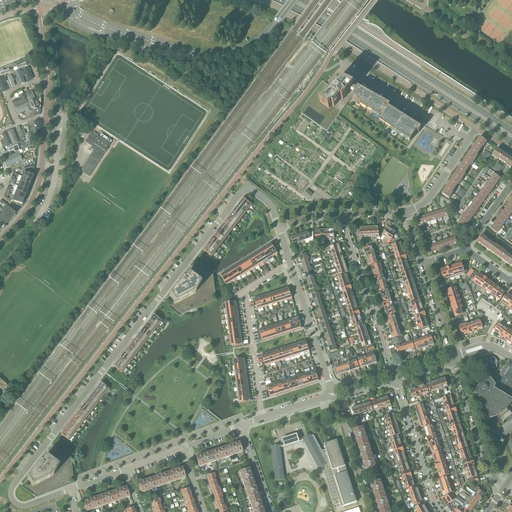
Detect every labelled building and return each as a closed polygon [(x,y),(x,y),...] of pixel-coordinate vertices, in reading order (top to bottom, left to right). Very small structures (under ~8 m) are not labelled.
[(22,68),(30,64),(31,64),(31,65),(34,64),(33,59),(29,60),(29,61),(26,62),(25,61),(20,63),(21,64),(22,68)] [(28,79),(32,78),(28,67),(23,69),(28,79)] [(27,84),(22,73),(21,69),(15,72),(21,86),(27,84)] [(12,89),(16,87),(12,76),(8,77),(12,89)] [(3,78),(0,78),(0,85),(3,93),(8,92),(5,81),(3,78)] [(322,81),(298,112),(301,114),(327,132),(338,116),(341,112),(346,105),(352,98),(356,90),(353,88),(354,86),(348,83),(347,84),(344,82),(338,78),(331,88),(330,88),(326,85),(325,84),(322,81)] [(356,90),(352,98),(361,103),(360,106),(382,118),(381,119),(379,122),(410,141),(417,131),(419,133),(420,130),(421,128),(419,127),(418,128),(419,128),(418,129),(388,109),(389,108),(390,106),(390,105),(386,103),(386,104),(385,105),(373,98),(367,94),(367,93),(368,93),(358,87),(356,90)] [(24,94),(11,99),(14,105),(23,102),(26,101),(24,94)] [(26,105),(14,109),(17,116),(31,110),(31,108),(29,104),(26,105)] [(25,140),(21,128),(17,130),(21,141),(25,140)] [(9,133),(14,145),(18,143),(14,131),(9,133)] [(95,149),(80,171),(89,177),(110,144),(112,141),(102,134),(100,137),(99,137),(98,138),(91,133),(85,142),(95,149)] [(0,136),(5,148),(6,148),(11,146),(6,134),(0,135),(0,136)] [(30,143),(26,145),(27,146),(27,147),(35,144),(32,137),(28,138),(29,138),(29,140),(30,143)] [(485,145),(487,142),(480,137),(479,139),(477,142),(470,152),(468,155),(467,156),(474,161),(476,159),(474,157),(475,155),(477,156),(483,146),(481,145),(483,143),(485,145)] [(498,150),(497,149),(492,156),(495,158),(496,155),(498,157),(497,158),(507,165),(508,163),(510,165),(508,167),(511,169),(511,167),(511,159),(501,152),(498,150)] [(6,166),(9,165),(22,160),(19,152),(3,158),(6,166)] [(474,161),(467,156),(466,158),(467,158),(465,161),(464,161),(457,171),(458,171),(456,174),(455,174),(455,175),(462,180),(463,177),(461,176),(463,174),(464,175),(470,165),(469,164),(470,162),(473,163),(474,161)] [(24,172),(22,177),(32,181),(33,176),(24,172)] [(495,174),(496,173),(493,172),(491,175),(492,176),(490,178),(497,183),(500,178),(495,174)] [(452,180),(452,179),(445,190),(443,193),(442,194),(449,199),(451,196),(449,195),(450,192),(451,193),(458,184),(456,183),(458,181),(460,182),(462,180),(455,175),(454,176),(454,177),(452,180)] [(32,181),(22,177),(20,182),(30,186),(32,181)] [(497,183),(490,178),(488,182),(486,180),(485,182),(486,183),(487,183),(493,188),(497,183)] [(30,186),(20,182),(18,186),(28,190),(30,186)] [(486,183),(485,182),(481,187),(483,188),(490,193),(493,188),(487,183),(486,183)] [(28,190),(18,186),(16,191),(26,195),(28,190)] [(490,193),(483,188),(480,193),(486,198),(490,193)] [(26,195),(16,191),(14,196),(24,200),(26,195)] [(476,198),(483,203),(486,198),(480,193),(476,198)] [(24,200),(14,196),(12,201),(22,205),(24,200)] [(476,198),(473,203),(479,208),(483,203),(476,198)] [(244,199),(240,203),(248,209),(247,209),(248,209),(252,205),(252,206),(252,205),(244,199)] [(240,203),(237,207),(244,213),(247,209),(248,209),(240,203)] [(479,208),(473,203),(469,208),(476,212),(479,208)] [(8,207),(4,211),(12,218),(15,214),(8,207)] [(237,207),(234,212),(241,217),(244,213),(237,207)] [(445,209),(439,211),(442,218),(448,216),(445,207),(444,208),(445,209)] [(469,208),(466,213),(472,217),(476,212),(469,208)] [(505,209),(501,214),(508,219),(511,214),(505,209)] [(4,211),(0,214),(8,222),(12,218),(4,211)] [(436,220),(442,218),(439,211),(434,212),(434,211),(433,212),(436,220)] [(234,212),(230,216),(238,221),(241,217),(234,212)] [(429,222),(436,220),(433,212),(432,212),(433,213),(427,215),(429,222)] [(471,220),(472,217),(466,213),(462,218),(469,222),(470,222),(471,220)] [(0,214),(0,221),(4,225),(8,222),(0,214)] [(504,224),(506,225),(508,223),(506,222),(508,219),(501,214),(498,219),(504,224)] [(423,224),(429,222),(427,215),(422,216),(422,215),(421,216),(423,224)] [(230,216),(227,220),(234,226),(238,221),(230,216)] [(417,226),(423,224),(421,216),(420,216),(420,217),(415,219),(417,226)] [(469,222),(462,218),(457,226),(463,230),(465,227),(469,222)] [(494,224),(501,229),(504,224),(498,219),(496,221),(494,223),(495,223),(494,224)] [(231,230),(234,226),(227,220),(224,224),(231,230)] [(231,230),(224,224),(221,229),(228,234),(231,230)] [(501,229),(494,224),(491,229),(497,233),(498,233),(501,229)] [(358,250),(366,247),(365,244),(365,237),(364,227),(360,228),(361,228),(360,228),(360,229),(359,229),(360,231),(360,234),(360,236),(360,237),(362,237),(362,239),(361,239),(362,243),(363,245),(358,247),(357,247),(358,250)] [(381,245),(382,246),(384,243),(393,230),(388,227),(388,228),(387,227),(386,230),(385,233),(384,233),(383,234),(384,235),(383,235),(385,237),(382,241),(380,240),(380,244),(381,245)] [(221,229),(217,233),(224,238),(228,234),(221,229)] [(486,229),(484,232),(488,235),(493,238),(494,235),(490,232),(486,229)] [(384,243),(382,246),(383,247),(389,245),(387,243),(389,239),(391,241),(391,240),(392,241),(394,238),(393,238),(394,237),(395,238),(397,237),(398,236),(398,234),(396,233),(397,232),(393,230),(384,243)] [(308,232),(302,234),(304,240),(308,239),(310,238),(310,236),(308,232)] [(217,233),(214,237),(221,243),(224,238),(217,233)] [(482,235),(477,242),(479,243),(482,245),(481,245),(491,252),(492,252),(494,254),(496,255),(501,248),(498,246),(497,249),(494,247),(495,246),(486,239),(485,240),(483,239),(485,237),(482,235)] [(218,247),(221,243),(214,237),(211,242),(218,247)] [(457,244),(455,237),(449,239),(451,246),(457,244)] [(495,239),(503,245),(505,243),(496,237),(495,239)] [(451,246),(449,239),(443,241),(445,248),(451,246)] [(437,243),(439,250),(445,248),(443,241),(437,243)] [(211,242),(207,246),(214,251),(218,247),(211,242)] [(272,256),(273,257),(278,254),(274,243),(271,244),(267,247),(272,256)] [(437,243),(430,245),(433,252),(439,250),(437,243)] [(511,249),(511,247),(505,243),(503,245),(511,251),(511,249)] [(331,251),(340,248),(339,244),(321,250),(322,252),(331,249),(331,251)] [(427,254),(433,252),(430,245),(424,247),(427,254)] [(214,251),(207,246),(204,250),(212,257),(212,256),(215,252),(214,251)] [(272,256),(267,247),(262,250),(269,261),(273,258),(273,257),(272,256)] [(386,254),(387,257),(389,256),(395,255),(404,252),(402,247),(393,250),(394,252),(389,254),(389,253),(386,254)] [(331,253),(327,255),(326,255),(323,256),(324,258),(341,252),(340,248),(331,251),(332,253),(331,253)] [(511,257),(505,252),(504,254),(501,252),(503,250),(501,248),(496,255),(497,256),(500,258),(510,265),(511,266),(511,257)] [(269,261),(262,250),(258,253),(264,262),(264,264),(269,261)] [(264,262),(258,253),(253,256),(259,265),(264,262)] [(300,256),(301,262),(308,260),(308,259),(306,256),(308,255),(308,253),(300,256)] [(259,265),(253,256),(249,259),(254,268),(259,265)] [(397,259),(397,261),(395,262),(396,264),(407,260),(406,259),(407,258),(406,256),(397,259)] [(254,268),(249,259),(244,262),(250,271),(254,268)] [(308,259),(308,260),(301,262),(303,267),(310,265),(308,261),(310,261),(310,259),(308,259)] [(250,271),(244,262),(239,264),(245,274),(250,271)] [(245,274),(239,264),(235,267),(240,276),(241,277),(245,274)] [(456,265),(459,275),(465,274),(462,264),(456,265)] [(310,265),(303,267),(305,273),(311,271),(310,267),(312,266),(311,265),(310,265)] [(459,275),(456,265),(451,267),(454,277),(459,275)] [(240,276),(235,267),(230,270),(236,279),(240,276)] [(454,277),(451,267),(446,269),(449,279),(454,277)] [(444,281),(449,279),(446,269),(440,270),(444,281)] [(236,279),(230,270),(226,273),(232,282),(236,280),(236,279)] [(170,296),(171,298),(175,303),(194,293),(200,283),(187,273),(183,278),(185,279),(184,279),(183,278),(169,296),(170,296)] [(232,282),(226,273),(221,276),(227,285),(232,282)] [(472,282),(477,286),(483,277),(479,274),(472,282)] [(402,281),(402,284),(413,280),(412,275),(403,278),(404,281),(402,281)] [(477,286),(481,289),(488,280),(483,277),(477,286)] [(487,290),(492,283),(488,280),(481,289),(486,292),(487,291),(487,290)] [(491,294),(496,286),(492,283),(487,290),(487,291),(491,293),(491,294)] [(501,290),(496,286),(491,294),(491,293),(490,295),(495,298),(496,297),(495,297),(501,290)] [(459,293),(457,287),(447,291),(449,296),(459,293)] [(279,291),(282,302),(287,300),(284,290),(279,291)] [(500,300),(505,293),(501,290),(495,297),(496,297),(500,300)] [(274,293),(277,303),(278,303),(277,302),(282,301),(282,302),(279,291),(274,293)] [(269,294),(273,305),(277,303),(274,293),(269,294)] [(459,293),(449,296),(450,301),(461,298),(459,293)] [(272,304),(272,305),(273,305),(269,294),(264,296),(268,306),(272,304)] [(511,297),(507,294),(501,303),(505,306),(511,297)] [(268,306),(264,296),(260,297),(263,308),(268,306)] [(263,308),(260,297),(253,299),(254,306),(256,306),(258,310),(263,308)] [(452,306),(462,303),(461,298),(450,301),(452,306)] [(454,311),(464,308),(462,303),(452,306),(454,311)] [(456,317),(461,315),(466,313),(464,308),(454,311),(456,317)] [(344,319),(345,321),(360,316),(359,313),(360,313),(360,312),(350,315),(351,316),(344,319)] [(416,320),(426,317),(425,315),(426,315),(425,313),(415,316),(416,318),(414,319),(415,321),(416,320)] [(153,315),(150,319),(157,325),(158,326),(161,321),(162,322),(153,315)] [(319,318),(321,323),(328,321),(327,318),(328,317),(328,315),(326,316),(319,318)] [(293,318),(296,329),(301,327),(298,317),(293,318)] [(288,320),(292,330),(296,329),(293,318),(288,320)] [(477,330),(483,329),(482,328),(487,326),(487,324),(481,319),(480,320),(479,318),(474,320),(477,330)] [(150,319),(147,324),(154,329),(157,325),(150,319)] [(284,322),(283,322),(287,332),(292,330),(288,320),(288,321),(284,322)] [(472,332),(477,330),(474,320),(469,322),(472,332)] [(328,321),(321,323),(323,329),(330,327),(329,327),(328,323),(330,323),(330,321),(328,321)] [(287,332),(283,322),(278,323),(282,334),(287,332)] [(472,332),(469,322),(464,323),(467,334),(472,332)] [(500,322),(494,331),(499,334),(504,327),(505,325),(500,322)] [(282,334),(278,323),(273,325),(277,335),(282,334)] [(467,334),(464,323),(458,325),(462,335),(467,334)] [(147,324),(143,328),(151,333),(154,329),(147,324)] [(277,335),(273,325),(269,326),(272,337),(277,335)] [(272,337),(269,326),(269,327),(264,329),(264,328),(267,338),(272,337)] [(329,327),(330,327),(323,329),(325,335),(331,333),(330,329),(332,328),(331,326),(329,327)] [(504,327),(499,334),(503,337),(508,330),(504,327)] [(143,328),(140,332),(147,338),(151,333),(143,328)] [(267,338),(264,328),(259,330),(260,334),(258,334),(259,341),(267,338)] [(431,335),(429,336),(427,331),(430,330),(429,328),(424,329),(425,332),(427,336),(430,346),(433,344),(434,344),(434,343),(434,341),(436,340),(435,337),(436,337),(435,335),(431,336),(431,335)] [(366,329),(357,332),(352,333),(349,334),(350,337),(358,334),(359,336),(368,333),(366,329)] [(511,332),(508,330),(503,337),(507,340),(511,333),(511,332)] [(140,332),(137,336),(144,342),(147,338),(140,332)] [(407,338),(408,342),(411,352),(414,351),(414,350),(415,350),(412,342),(410,342),(409,337),(408,337),(408,335),(406,335),(407,338)] [(137,336),(133,341),(141,346),(144,342),(137,336)] [(369,337),(360,340),(357,341),(358,345),(361,344),(370,341),(369,337)] [(399,356),(403,354),(402,352),(400,345),(399,342),(398,341),(398,338),(395,338),(396,341),(397,341),(398,343),(395,343),(398,355),(399,355),(399,356)] [(133,341),(130,345),(137,350),(141,346),(133,341)] [(301,343),(304,353),(309,352),(306,341),(301,343)] [(402,352),(403,354),(407,353),(407,352),(404,344),(404,343),(402,343),(401,341),(399,342),(400,345),(402,352)] [(299,355),(300,355),(299,354),(304,352),(304,353),(301,343),(296,344),(299,355)] [(299,355),(296,344),(291,346),(294,356),(299,355)] [(130,345),(127,349),(134,355),(137,350),(130,345)] [(294,356),(291,346),(286,347),(290,358),(294,356)] [(368,348),(368,350),(373,364),(376,363),(377,363),(374,354),(372,355),(371,351),(374,349),(373,346),(368,348)] [(290,358),(286,347),(281,349),(285,360),(290,358)] [(134,355),(127,349),(124,353),(131,359),(134,355)] [(285,360),(281,349),(276,351),(280,361),(285,360)] [(280,361),(276,351),(271,352),(275,363),(280,361)] [(275,363),(271,352),(267,354),(270,364),(275,363)] [(124,353),(120,358),(127,363),(131,359),(124,353)] [(270,364),(267,354),(261,355),(262,362),(264,362),(265,366),(270,364)] [(346,373),(351,372),(348,362),(345,363),(342,355),(341,356),(346,373)] [(341,356),(338,357),(329,360),(332,368),(336,367),(338,375),(342,374),(346,373),(341,356)] [(355,356),(351,358),(355,370),(359,369),(360,368),(357,359),(356,360),(355,356)] [(490,357),(489,357),(489,359),(485,360),(488,370),(498,367),(496,361),(497,361),(497,360),(496,359),(495,358),(494,358),(493,357),(492,357),(491,357),(490,357)] [(120,358),(117,362),(124,367),(127,363),(120,358)] [(124,367),(117,362),(113,366),(122,373),(122,372),(125,368),(124,367)] [(511,368),(506,364),(500,375),(502,376),(503,375),(510,380),(509,382),(511,384),(509,387),(511,389),(511,388),(511,368)] [(310,372),(314,382),(319,380),(315,370),(310,372)] [(314,382),(310,372),(306,373),(309,384),(314,382)] [(304,385),(301,375),(301,376),(300,374),(295,375),(299,387),(304,385)] [(291,378),(294,388),(299,387),(295,375),(290,377),(291,378)] [(475,391),(474,392),(479,398),(481,398),(490,425),(489,425),(489,426),(490,428),(491,427),(493,427),(495,429),(496,428),(497,426),(498,425),(499,424),(500,423),(502,422),(503,421),(504,422),(511,415),(511,414),(511,413),(511,396),(503,391),(507,386),(509,387),(511,384),(509,382),(510,380),(503,375),(502,376),(500,380),(501,381),(498,388),(496,386),(496,385),(491,379),(490,380),(488,380),(487,381),(485,382),(484,383),(482,384),(481,385),(480,386),(479,387),(478,388),(476,389),(475,391)] [(280,379),(281,381),(284,391),(289,390),(286,379),(285,377),(280,379)] [(286,379),(289,390),(294,388),(291,378),(286,379)] [(440,380),(444,390),(445,393),(446,396),(451,394),(450,391),(447,392),(446,388),(448,387),(445,378),(445,379),(444,378),(440,380)] [(276,383),(280,393),(284,391),(281,381),(281,382),(277,383),(276,382),(276,383)] [(435,394),(434,392),(431,382),(427,384),(430,393),(432,392),(433,395),(435,394)] [(101,383),(97,387),(104,393),(105,394),(108,389),(109,390),(109,389),(101,383)] [(271,384),(275,395),(280,393),(276,383),(271,384)] [(268,390),(266,390),(267,397),(275,395),(271,384),(266,386),(268,390)] [(97,387),(94,392),(101,397),(104,393),(97,387)] [(412,398),(414,398),(415,401),(418,400),(417,397),(413,388),(409,389),(410,390),(409,390),(412,398)] [(94,392),(91,396),(98,401),(101,397),(94,392)] [(91,396),(87,400),(94,406),(98,401),(91,396)] [(91,410),(94,406),(87,400),(84,404),(91,410)] [(381,417),(380,414),(379,409),(376,400),(372,401),(372,402),(371,402),(374,410),(376,410),(377,410),(378,414),(378,415),(376,416),(377,418),(381,417)] [(437,410),(440,409),(445,408),(454,405),(453,400),(444,403),(444,405),(437,408),(437,410)] [(84,404),(81,409),(88,414),(91,410),(84,404)] [(361,405),(357,406),(360,416),(361,420),(362,423),(365,422),(364,418),(362,417),(362,415),(364,414),(361,405)] [(355,417),(357,416),(360,423),(362,423),(361,420),(360,416),(357,406),(352,408),(355,417)] [(81,409),(77,413),(84,418),(88,414),(81,409)] [(456,409),(447,412),(447,414),(445,415),(446,417),(448,417),(457,413),(456,412),(457,411),(456,409)] [(77,413),(74,417),(81,423),(84,418),(77,413)] [(420,423),(432,419),(431,415),(419,419),(420,423)] [(74,417),(71,421),(78,427),(81,423),(74,417)] [(433,424),(432,419),(420,423),(422,428),(433,424)] [(71,421),(67,426),(74,431),(78,427),(71,421)] [(67,426),(64,430),(71,435),(74,431),(67,426)] [(357,440),(358,444),(368,441),(363,426),(353,430),(357,440)] [(71,435),(64,430),(61,434),(69,441),(69,440),(72,436),(71,435)] [(271,447),(272,453),(273,460),(273,461),(274,461),(275,468),(274,468),(275,472),(276,480),(284,479),(283,471),(283,467),(282,467),(281,460),(282,460),(282,459),(281,459),(280,452),(281,452),(280,447),(285,447),(285,446),(299,442),(304,440),(306,444),(309,450),(309,451),(310,451),(313,457),(315,461),(319,468),(318,468),(323,466),(325,471),(335,502),(339,500),(341,507),(357,502),(337,441),(325,445),(326,450),(322,451),(313,436),(312,436),(310,434),(308,436),(307,435),(307,436),(306,436),(305,436),(306,437),(303,438),(299,440),(297,434),(282,439),(284,445),(280,446),(280,445),(276,446),(276,445),(274,445),(274,446),(273,445),(271,445),(271,447)] [(384,450),(401,444),(400,440),(391,443),(391,445),(383,448),(384,450)] [(368,441),(358,444),(363,459),(373,456),(368,441)] [(239,442),(225,447),(228,457),(243,452),(239,442)] [(225,447),(210,452),(214,462),(228,457),(225,447)] [(393,452),(394,453),(386,456),(387,458),(389,457),(393,456),(404,453),(403,451),(404,450),(403,448),(393,452)] [(432,454),(434,457),(442,455),(442,453),(449,450),(449,448),(432,454)] [(214,462),(210,452),(196,457),(199,467),(214,462)] [(42,462),(41,461),(27,478),(28,479),(28,478),(33,486),(53,475),(58,466),(58,465),(47,456),(42,462)] [(373,456),(363,459),(368,473),(377,470),(373,456)] [(444,458),(435,461),(435,462),(436,466),(445,463),(444,461),(445,461),(449,459),(448,457),(447,458),(444,459),(444,458)] [(455,466),(463,463),(464,465),(474,462),(473,459),(472,459),(472,457),(462,461),(458,462),(455,463),(455,466)] [(474,464),(474,462),(464,465),(465,467),(462,468),(463,470),(465,470),(475,466),(474,465),(474,464)] [(182,468),(168,473),(171,482),(185,477),(182,468)] [(239,471),(244,486),(254,482),(249,468),(239,471)] [(157,487),(171,482),(168,473),(153,478),(157,487)] [(208,482),(209,482),(215,480),(214,478),(216,477),(214,473),(207,476),(208,479),(207,480),(208,482)] [(142,492),(157,487),(153,478),(139,483),(142,492)] [(209,482),(211,487),(217,485),(216,482),(218,481),(217,479),(215,480),(209,482)] [(380,480),(371,483),(375,498),(385,494),(380,480)] [(249,500),(259,497),(254,482),(244,486),(249,500)] [(213,495),(221,493),(219,487),(218,487),(217,485),(211,487),(210,488),(211,490),(212,490),(213,495)] [(115,502),(130,497),(126,487),(112,492),(115,502)] [(470,492),(473,494),(472,496),(473,497),(479,501),(481,499),(480,498),(481,497),(472,491),(467,487),(466,489),(470,492)] [(473,488),(472,491),(481,497),(482,497),(484,495),(483,494),(484,494),(483,493),(483,492),(481,490),(478,487),(476,490),(473,488)] [(191,494),(190,492),(188,488),(181,491),(182,495),(184,494),(184,496),(191,494)] [(101,507),(115,502),(112,492),(97,497),(101,507)] [(222,497),(221,493),(213,495),(215,499),(214,499),(215,502),(216,501),(222,499),(221,497),(222,497)] [(466,498),(470,501),(476,504),(476,503),(477,504),(479,501),(473,497),(472,496),(470,498),(463,493),(462,495),(466,498)] [(387,494),(385,494),(375,498),(379,511),(380,511),(390,509),(389,508),(392,507),(387,494)] [(454,500),(452,496),(451,494),(442,498),(441,498),(442,499),(446,506),(451,511),(463,511),(461,510),(457,507),(451,502),(454,500)] [(472,511),(473,508),(468,504),(466,502),(465,503),(457,496),(454,494),(452,495),(455,499),(455,500),(461,505),(470,511),(471,510),(472,511)] [(457,507),(461,510),(463,511),(469,511),(470,511),(461,505),(455,500),(455,499),(452,495),(452,496),(454,500),(451,502),(457,507)] [(101,507),(97,497),(83,502),(86,511),(101,507)] [(249,500),(253,511),(261,511),(264,511),(259,497),(249,500)] [(153,507),(154,507),(160,505),(160,503),(161,502),(159,498),(152,501),(153,504),(153,505),(153,507)] [(475,506),(476,504),(470,501),(466,498),(465,499),(467,501),(466,502),(468,504),(473,508),(475,506)] [(193,499),(192,500),(186,502),(187,504),(186,504),(187,508),(195,506),(193,502),(194,502),(193,499)]
